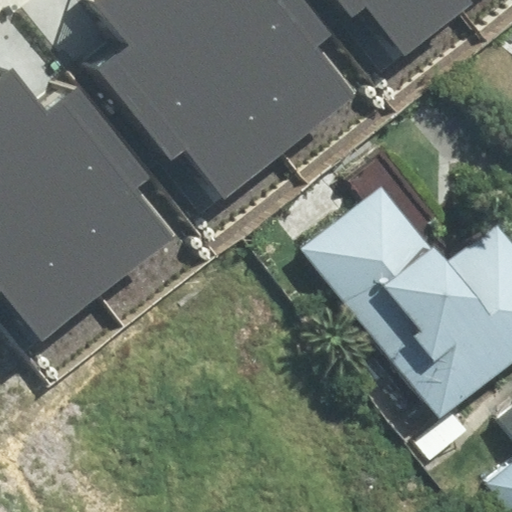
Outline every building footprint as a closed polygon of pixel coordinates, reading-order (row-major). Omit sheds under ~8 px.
[(275,152),(156,0),(82,0),(81,1),(113,40),(86,61),(161,154),(175,143),(218,197),(275,152)] [(156,0),(275,152),(350,91),(312,44),(326,33),(300,0),(156,0)] [(461,18),(446,0),(331,0),(348,21),(361,10),(404,63),(461,18)] [(446,0),(461,18),(483,0),(446,0)] [(0,71),(0,166),(101,296),(177,235),(139,188),(153,177),(77,82),(49,104),(14,60),(0,71)] [(101,296),(0,166),(0,288),(1,287),(44,341),(101,296)] [(379,181),(297,246),(433,410),(511,348),(511,242),(491,217),(446,254),(430,233),(425,237),(379,181)] [(511,511),(511,454),(482,478),(510,511),(511,511)]
